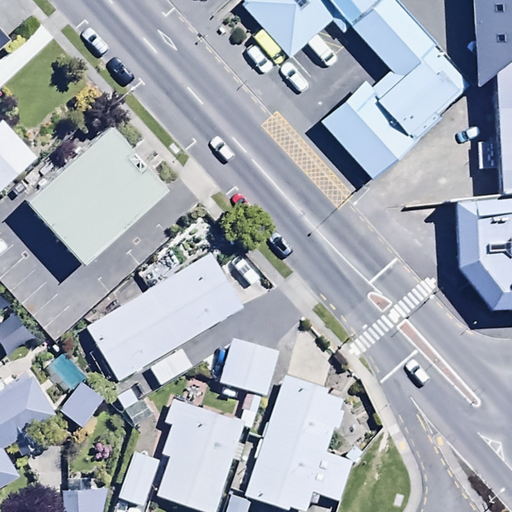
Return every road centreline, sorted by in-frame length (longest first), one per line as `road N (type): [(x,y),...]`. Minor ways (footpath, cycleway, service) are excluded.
road 1 (tertiary): [(106,0),(402,323)]
road 2 (residential): [(446,511),(395,385),(402,323)]
road 3 (tertiary): [(402,323),(510,436)]
